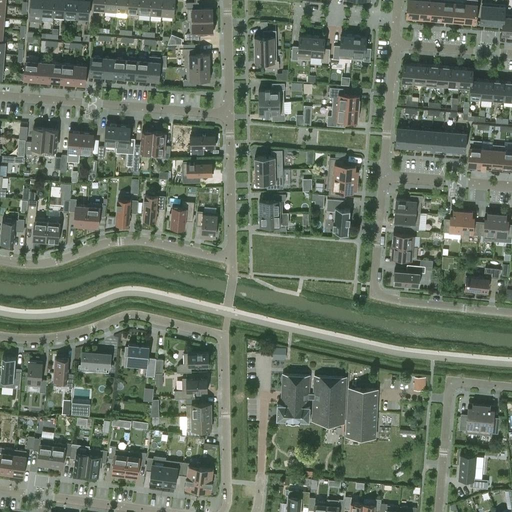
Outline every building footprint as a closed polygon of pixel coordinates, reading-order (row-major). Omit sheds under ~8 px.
[(31,0),(30,13),(42,14),(43,0),(31,0)] [(54,0),(43,0),(42,14),(53,15),(54,0)] [(66,0),(54,0),(53,15),(65,16),(66,0)] [(77,0),(66,0),(65,16),(76,17),(77,0)] [(77,0),(76,17),(88,18),(89,0),(77,0)] [(93,0),(93,10),(104,11),(105,0),(93,0)] [(116,0),(105,0),(104,11),(105,11),(105,9),(116,10),(116,0)] [(128,0),(116,0),(116,10),(127,11),(127,13),(128,0)] [(139,0),(128,0),(127,13),(139,14),(139,0)] [(151,0),(139,0),(139,14),(139,12),(150,13),(149,15),(150,15),(151,0)] [(162,0),(151,0),(150,15),(161,16),(162,0)] [(162,0),(161,16),(162,16),(162,14),(173,15),(174,0),(162,0)] [(418,18),(419,0),(407,0),(406,16),(406,17),(418,18)] [(431,0),(419,0),(418,18),(430,19),(431,0)] [(441,20),(442,0),(431,0),(430,19),(441,20)] [(452,21),(454,0),(442,0),(441,20),(452,21)] [(454,0),(452,21),(464,22),(465,0),(465,3),(454,2),(454,0)] [(465,0),(464,22),(476,23),(477,0),(465,0)] [(187,20),(213,20),(212,7),(198,8),(198,2),(186,2),(186,8),(187,8),(187,20)] [(492,24),(493,3),(482,2),(480,23),(492,24)] [(492,24),(502,25),(503,25),(505,4),(493,3),(492,24)] [(505,4),(503,25),(502,25),(502,34),(501,34),(501,35),(511,35),(511,14),(504,14),(505,4)] [(213,20),(187,20),(187,21),(190,21),(190,33),(186,33),(187,39),(199,39),(199,33),(213,32),(213,20)] [(255,36),(254,36),(254,49),(276,49),(276,36),(276,30),(263,30),(263,36),(255,36)] [(339,57),(351,58),(353,34),(345,33),(345,34),(341,33),(340,45),(334,44),(333,57),(339,58),(339,57)] [(310,59),(312,35),(299,34),(299,46),(292,45),(291,58),(298,59),(298,58),(310,59)] [(366,35),(353,34),(351,58),(363,59),(363,60),(370,61),(371,48),(365,47),(366,36),(366,35)] [(320,35),(312,35),(310,59),(311,57),(322,57),(322,60),(328,61),(330,48),(323,48),(324,36),(320,36),(320,35)] [(184,66),(210,66),(209,53),(195,54),(195,48),(183,48),(183,55),(184,55),(184,66)] [(276,60),(276,49),(254,49),(255,57),(255,61),(260,61),(260,62),(261,62),(261,61),(265,61),(265,67),(266,67),(278,67),(277,61),(278,61),(278,60),(276,60)] [(24,79),(36,80),(38,56),(26,55),(24,79)] [(101,76),(103,56),(91,55),(89,75),(101,76)] [(147,79),(149,55),(148,55),(148,58),(137,57),(135,78),(147,79)] [(149,55),(147,79),(158,80),(160,56),(149,55)] [(50,62),(38,61),(39,56),(38,56),(36,80),(48,81),(50,62)] [(113,77),(114,57),(103,56),(101,76),(113,77)] [(124,77),(126,56),(125,56),(125,58),(114,57),(113,77),(124,77)] [(135,78),(137,57),(126,56),(124,77),(135,78)] [(62,63),(50,62),(48,81),(60,82),(62,63)] [(400,83),(413,84),(415,63),(402,62),(403,62),(401,82),(400,83)] [(74,64),(62,63),(60,82),(72,83),(74,64)] [(425,85),(426,64),(415,63),(413,84),(414,84),(414,82),(424,83),(424,85),(425,85)] [(74,64),(72,83),(85,84),(86,65),(74,64)] [(436,86),(438,65),(426,64),(425,85),(436,86)] [(447,87),(449,66),(438,65),(436,86),(447,87)] [(210,78),(210,66),(184,66),(184,67),(187,67),(187,79),(183,79),(183,85),(196,85),(196,79),(210,78)] [(459,88),(460,67),(449,66),(447,87),(448,87),(448,85),(458,85),(458,88),(459,88)] [(469,99),(470,87),(471,77),(472,68),(473,68),(460,67),(459,88),(469,89),(469,99)] [(469,99),(481,100),(482,78),(471,77),(470,87),(469,99)] [(492,101),(494,79),(482,78),(481,100),(492,101)] [(492,101),(503,102),(505,80),(494,79),(492,101)] [(511,80),(505,80),(503,102),(504,102),(504,99),(511,99),(511,80)] [(259,100),(259,101),(284,101),(283,89),(284,89),(284,82),(271,83),(271,88),(258,89),(259,89),(260,100),(259,100)] [(344,94),(344,88),(342,88),(330,87),(329,95),(329,97),(333,97),(332,106),(358,108),(359,95),(344,94)] [(284,113),(284,101),(259,101),(259,103),(260,103),(260,113),(259,113),(259,114),(272,114),(272,120),(285,119),(285,113),(284,113)] [(331,115),(328,115),(327,125),(333,125),(341,126),(342,120),(357,121),(358,108),(332,106),(331,115)] [(105,144),(117,144),(118,124),(106,123),(105,144)] [(118,124),(117,144),(128,145),(130,125),(118,124)] [(409,127),(396,126),(396,127),(397,127),(396,145),(395,145),(407,146),(409,127)] [(43,154),(46,128),(33,127),(32,141),(27,140),(25,153),(43,154)] [(420,128),(409,127),(407,146),(419,147),(420,128)] [(46,128),(43,154),(44,154),(44,148),(56,149),(58,129),(46,128)] [(432,129),(420,128),(419,147),(430,148),(432,129)] [(443,130),(432,129),(430,148),(442,149),(443,130)] [(68,150),(80,151),(81,131),(70,130),(68,150)] [(140,155),(152,156),(154,131),(142,130),(140,155)] [(455,131),(443,130),(442,149),(453,150),(455,131)] [(81,131),(80,151),(92,152),(93,132),(81,131)] [(154,131),(152,156),(169,158),(170,145),(165,145),(166,132),(154,131)] [(453,150),(465,151),(466,132),(455,131),(453,150)] [(191,133),(191,153),(203,153),(203,147),(215,146),(215,133),(191,133)] [(492,149),(481,148),(479,166),(491,167),(493,144),(492,144),(492,149)] [(504,145),(493,144),(491,167),(502,168),(504,145)] [(511,147),(504,147),(505,145),(504,145),(502,168),(511,169),(511,147)] [(468,165),(479,166),(481,148),(469,147),(468,165)] [(283,168),(282,149),(271,150),(271,156),(257,156),(254,156),(255,161),(254,161),(255,169),(283,168)] [(330,157),(328,176),(357,178),(358,166),(344,165),(345,158),(330,157)] [(211,161),(183,162),(183,181),(200,181),(200,175),(212,174),(212,172),(214,172),(213,165),(211,165),(211,161)] [(283,168),(255,169),(255,182),(267,182),(267,188),(283,188),(283,168)] [(357,178),(328,176),(327,188),(330,188),(329,195),(342,196),(342,189),(354,190),(354,187),(356,187),(356,185),(357,178)] [(282,212),(282,200),(286,200),(285,193),(273,194),(273,200),(259,200),(259,212),(282,212)] [(311,193),(311,200),(324,201),(324,194),(311,193)] [(396,198),(395,210),(420,212),(421,201),(422,201),(423,195),(410,194),(410,199),(396,198)] [(164,196),(145,195),(143,218),(147,219),(147,221),(153,221),(154,219),(156,220),(157,208),(163,208),(164,196)] [(74,224),(86,225),(88,203),(87,203),(87,205),(76,204),(77,198),(70,198),(69,210),(75,211),(74,224)] [(326,210),(335,211),(334,223),(333,223),(332,229),(333,229),(333,231),(348,232),(349,222),(350,216),(349,216),(350,208),(344,208),(344,199),(327,198),(326,210)] [(45,241),(48,215),(47,215),(47,218),(36,217),(37,200),(29,199),(26,227),(34,228),(33,239),(45,241)] [(118,199),(116,223),(129,224),(130,212),(136,212),(137,200),(118,199)] [(186,214),(193,215),(194,201),(182,200),(182,206),(172,206),(172,212),(170,212),(169,220),(171,220),(170,226),(185,228),(186,214)] [(88,203),(86,225),(98,226),(99,215),(105,216),(106,204),(88,203)] [(461,232),(462,210),(453,209),(452,210),(453,210),(453,213),(451,213),(450,219),(444,219),(443,231),(461,232)] [(407,223),(406,228),(417,229),(419,229),(420,212),(395,210),(394,222),(407,223)] [(478,234),(479,222),(473,221),(473,214),(472,214),(472,212),(472,211),(462,210),(461,232),(478,234)] [(201,236),(215,237),(217,213),(197,211),(196,223),(202,224),(201,236)] [(282,212),(259,212),(260,225),(274,225),(274,231),(286,230),(286,224),(282,224),(282,212)] [(479,222),(478,234),(483,234),(483,239),(494,240),(497,213),(487,212),(487,213),(487,216),(485,215),(485,222),(479,222)] [(494,240),(495,240),(495,235),(511,236),(511,234),(511,224),(507,224),(507,217),(506,217),(506,214),(506,215),(507,214),(497,213),(494,240)] [(48,215),(45,241),(58,242),(60,216),(48,215)] [(18,219),(2,218),(0,242),(13,243),(14,230),(23,231),(24,218),(18,218),(18,219)] [(393,233),(392,245),(417,247),(417,246),(412,246),(413,234),(393,233)] [(416,259),(417,247),(392,245),(391,256),(416,259)] [(425,269),(425,265),(420,265),(407,264),(406,270),(394,269),(393,283),(419,285),(420,272),(424,272),(425,269)] [(465,290),(473,291),(473,289),(487,291),(489,276),(497,277),(498,268),(485,267),(484,276),(466,274),(465,290)] [(125,345),(124,355),(130,356),(129,364),(147,366),(146,375),(155,375),(155,371),(156,358),(148,357),(149,348),(144,347),(144,344),(128,343),(128,346),(125,345)] [(110,368),(112,352),(82,350),(81,365),(100,367),(100,371),(106,372),(107,368),(110,368)] [(209,352),(195,352),(184,353),(184,363),(180,363),(177,366),(177,372),(191,371),(191,365),(205,365),(209,365),(209,364),(208,364),(208,352),(209,352)] [(14,383),(20,383),(21,371),(15,371),(16,357),(2,356),(0,383),(0,384),(13,385),(14,383)] [(72,386),(73,378),(73,373),(67,373),(69,358),(56,357),(53,384),(72,386)] [(162,372),(163,359),(156,358),(155,371),(162,372)] [(39,391),(46,392),(47,379),(41,379),(42,361),(29,360),(27,384),(40,385),(39,391)] [(276,419),(309,421),(310,406),(308,406),(308,398),(313,399),(312,421),(344,423),(346,377),(314,375),(314,393),(309,392),(309,375),(283,373),(281,404),(277,403),(276,419)] [(186,396),(186,398),(195,398),(195,390),(208,390),(207,390),(206,378),(207,377),(204,377),(182,378),(182,390),(174,390),(175,396),(186,396)] [(425,377),(415,377),(414,389),(424,389),(425,377)] [(158,398),(152,398),(152,387),(142,387),(142,400),(150,400),(150,415),(158,415),(158,398)] [(375,436),(375,434),(377,388),(348,387),(346,435),(375,436)] [(187,416),(211,415),(211,402),(210,402),(210,403),(199,403),(199,397),(195,398),(186,398),(186,402),(187,402),(187,416)] [(481,404),(469,403),(467,416),(461,416),(460,428),(466,429),(466,431),(478,433),(481,404)] [(478,433),(490,434),(491,431),(497,432),(498,420),(492,419),(493,407),(490,407),(490,405),(481,404),(478,433)] [(89,415),(90,406),(72,405),(71,413),(89,415)] [(187,416),(187,428),(186,428),(186,434),(200,435),(200,428),(211,428),(211,423),(211,415),(187,416)] [(37,463),(50,464),(53,442),(53,438),(41,436),(41,438),(35,437),(33,449),(39,450),(37,463)] [(64,454),(70,455),(72,445),(71,445),(71,443),(65,442),(65,444),(53,442),(50,464),(62,466),(64,454)] [(89,447),(88,453),(76,452),(77,446),(72,445),(70,455),(70,457),(75,458),(73,472),(86,474),(89,447)] [(112,473),(125,475),(128,450),(116,448),(116,446),(110,445),(108,457),(114,458),(112,473)] [(0,471),(11,473),(14,448),(0,446),(0,458),(0,459),(0,471)] [(89,447),(86,474),(98,475),(100,461),(106,462),(107,450),(89,447)] [(26,450),(14,448),(11,473),(23,475),(26,450)] [(146,452),(128,450),(125,475),(137,476),(138,464),(139,465),(139,464),(144,465),(146,452)] [(476,455),(460,454),(458,477),(470,478),(469,486),(487,488),(488,479),(474,478),(476,455)] [(165,464),(153,463),(154,457),(148,456),(146,470),(151,470),(150,482),(154,483),(162,484),(165,467),(165,464)] [(165,464),(165,467),(162,484),(175,486),(175,485),(176,474),(182,474),(183,467),(184,461),(178,460),(177,466),(165,464)] [(184,461),(183,467),(182,474),(187,475),(185,488),(186,488),(186,487),(198,489),(201,467),(189,465),(189,462),(184,461)] [(201,467),(198,489),(210,490),(210,491),(212,478),(215,479),(215,478),(215,473),(213,468),(213,469),(201,467)] [(299,511),(300,502),(308,503),(309,495),(309,491),(289,489),(286,511),(299,511)] [(313,511),(325,511),(326,502),(315,501),(315,495),(309,495),(308,503),(308,509),(314,510),(313,511)] [(361,511),(363,503),(351,502),(351,496),(345,496),(345,500),(344,508),(350,509),(349,511),(361,511)] [(361,511),(373,511),(374,511),(380,511),(381,503),(381,499),(375,498),(374,504),(363,503),(361,511)] [(337,511),(338,511),(343,511),(344,508),(345,500),(338,499),(338,503),(326,502),(325,511),(337,511)] [(398,511),(398,510),(387,509),(387,503),(381,503),(380,511),(379,511),(398,511)]
